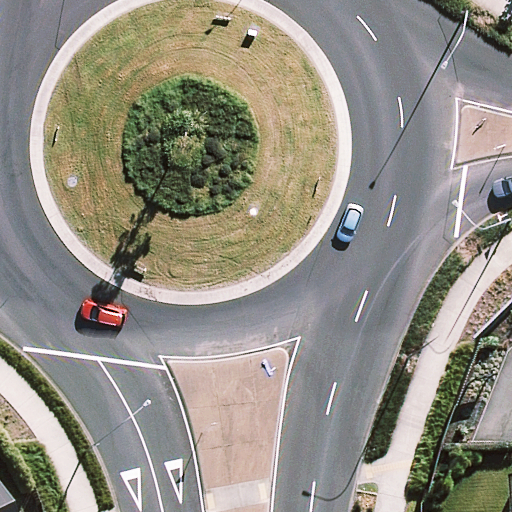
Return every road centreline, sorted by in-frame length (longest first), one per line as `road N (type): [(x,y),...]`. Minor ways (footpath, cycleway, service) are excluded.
road 1 (secondary): [(371,257),(323,297),(259,326),(196,338),(122,332),(62,308)]
road 2 (secondary): [(371,257),(329,397),(313,511)]
road 3 (secondary): [(162,511),(133,418),(62,308)]
road 4 (secondary): [(375,37),(393,68),(403,114),(385,225)]
road 5 (residential): [(375,37),(511,82)]
road 6 (residential): [(511,184),(385,225)]
